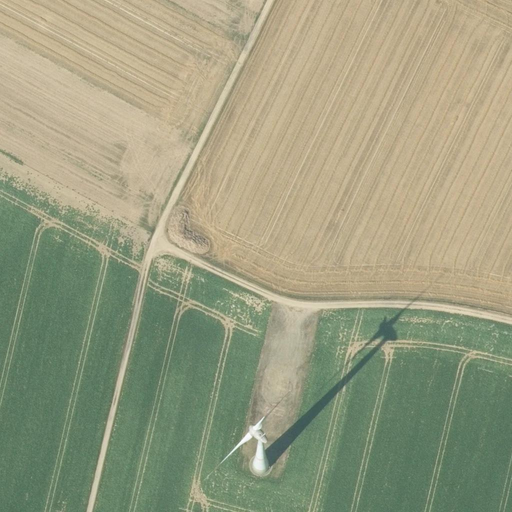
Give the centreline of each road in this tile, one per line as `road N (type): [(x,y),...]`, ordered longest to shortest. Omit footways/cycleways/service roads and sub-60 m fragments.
road 1 (track): [(511,319),(450,307),(301,305),(156,240)]
road 2 (track): [(156,240),(92,511)]
road 3 (track): [(268,0),(156,240)]
